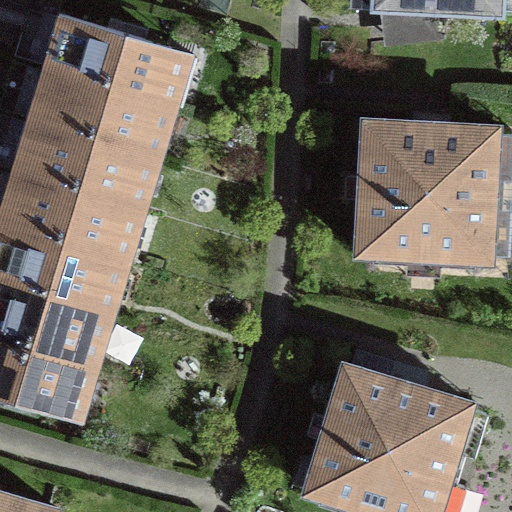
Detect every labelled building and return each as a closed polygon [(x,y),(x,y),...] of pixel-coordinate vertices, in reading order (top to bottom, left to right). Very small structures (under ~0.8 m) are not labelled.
[(495,0),(374,0),(374,6),(413,8),(412,40),(446,37),(447,10),(495,13),(495,0)] [(172,46),(59,12),(43,67),(155,100),(172,46)] [(155,100),(43,67),(27,118),(140,152),(155,100)] [(140,152),(27,118),(12,169),(124,203),(140,152)] [(429,123),(366,120),(359,250),(489,257),(495,127),(429,123)] [(124,203),(12,169),(0,208),(0,222),(108,255),(124,203)] [(108,255),(0,222),(0,279),(93,307),(108,255)] [(93,307),(0,279),(0,336),(77,360),(93,307)] [(77,360),(0,336),(0,395),(60,414),(77,360)] [(436,511),(470,401),(345,364),(307,489),(385,511),(436,511)] [(53,511),(56,506),(0,489),(0,511),(53,511)]
